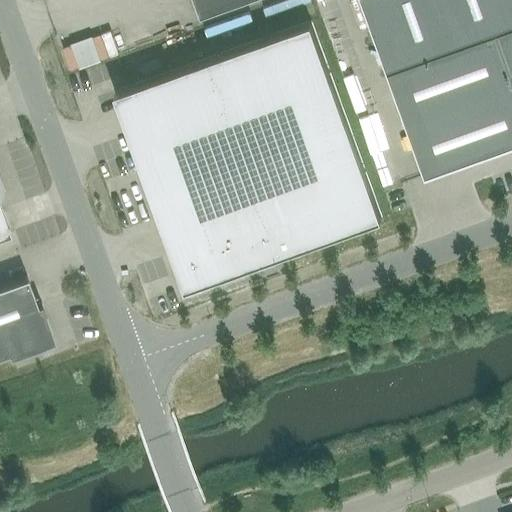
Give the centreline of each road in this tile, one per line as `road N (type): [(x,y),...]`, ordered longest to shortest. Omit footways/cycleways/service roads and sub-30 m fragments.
road 1 (unclassified): [(134,361),(511,224)]
road 2 (unclassified): [(4,0),(134,361)]
road 3 (unclassified): [(357,511),(511,455)]
road 4 (unclassified): [(134,361),(188,511)]
